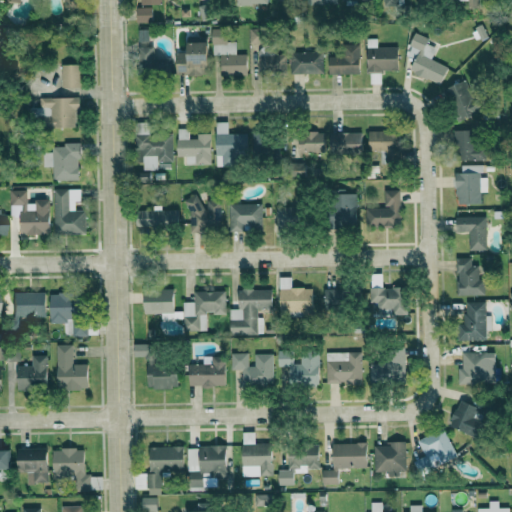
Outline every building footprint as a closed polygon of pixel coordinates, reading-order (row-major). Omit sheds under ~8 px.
[(65,0),(65,9),(75,9),(75,0),(65,0)] [(137,21),(153,21),(152,7),(136,8),(137,21)] [(212,55),(220,55),(221,74),(247,74),(247,54),(236,54),(236,41),(227,41),(227,28),(212,29),(212,55)] [(250,43),(264,43),(264,28),(249,28),(250,43)] [(448,66),(431,59),(436,47),(426,43),(428,38),(415,32),(409,45),(418,50),(410,70),(440,84),(448,66)] [(398,46),(377,47),(377,38),(366,39),(367,71),(398,70),(398,46)] [(187,53),(176,54),(177,75),(208,74),(207,41),(187,41),(187,53)] [(359,73),(359,44),(343,44),(343,56),(328,56),(328,74),(359,73)] [(170,58),(153,57),(154,46),(139,46),(139,70),(170,71),(170,58)] [(290,73),(323,72),(323,51),(290,51),(290,73)] [(258,71),(285,72),(286,55),(258,54),(258,71)] [(62,87),(80,86),(79,63),(61,64),(62,87)] [(445,87),(460,121),(481,112),(466,78),(445,87)] [(77,127),(77,96),(40,97),(40,107),(30,107),(30,116),(38,116),(38,127),(77,127)] [(172,133),(150,134),(150,121),(135,122),(136,149),(142,149),(143,169),(173,168),(172,133)] [(237,165),(237,157),(247,156),(247,133),(228,133),(228,121),(215,121),(217,165),(237,165)] [(178,156),(186,155),(186,164),(212,163),(211,134),(189,135),(189,128),(177,128),(178,156)] [(454,129),(453,159),(488,160),(488,142),(474,142),(474,130),(454,129)] [(299,153),(326,152),(325,131),(298,131),(299,153)] [(362,131),(330,132),(331,153),(362,152),(362,131)] [(265,150),(266,133),(253,133),(252,149),(265,150)] [(80,179),(79,143),(52,144),(52,152),(43,152),(43,166),(53,166),(53,180),(80,179)] [(304,163),(294,162),(292,175),(303,176),(304,163)] [(455,172),(456,203),(481,202),(480,192),(487,192),(486,177),(482,177),(482,164),(461,164),(462,172),(455,172)] [(80,188),(54,189),(54,233),(86,233),(85,210),(75,210),(75,201),(81,201),(80,188)] [(357,223),(356,193),(346,193),(345,188),(333,189),(333,224),(357,223)] [(366,207),(366,226),(399,227),(400,190),(385,189),(384,207),(366,207)] [(11,190),(11,215),(20,215),(20,234),(50,234),(50,200),(27,200),(27,190),(11,190)] [(189,230),(221,229),(220,199),(203,200),(203,195),(188,196),(189,230)] [(230,203),(229,230),(261,230),(262,204),(230,203)] [(272,234),(298,236),(299,207),(277,205),(276,214),(273,214),(272,234)] [(178,209),(136,210),(137,229),(179,228),(178,209)] [(486,250),(487,216),(456,216),(456,231),(469,232),(469,249),(486,250)] [(456,257),(457,295),(484,294),(483,265),(471,265),(471,257),(456,257)] [(279,313),(312,314),(312,288),(291,287),(291,277),(280,277),(279,313)] [(369,302),(377,302),(377,314),(407,314),(406,286),(369,287),(369,302)] [(144,290),(144,313),(162,313),(162,319),(183,319),(182,311),(174,311),(174,289),(144,290)] [(230,335),(261,334),(260,309),(272,309),(272,289),(238,290),(238,309),(229,309),(230,335)] [(324,310),(343,310),(343,289),(324,289),(324,310)] [(206,330),(206,313),(226,313),(225,290),(194,291),(194,301),(183,301),(184,330),(206,330)] [(45,292),(13,292),(14,319),(46,318),(45,292)] [(50,293),(50,322),(64,322),(64,335),(86,335),(86,318),(77,318),(77,293),(50,293)] [(134,343),(134,357),(147,357),(147,388),(178,387),(177,361),(154,362),(154,343),(134,343)] [(73,344),(57,344),(56,389),(87,389),(88,363),(73,363),(73,344)] [(319,383),(319,354),(300,353),(300,363),(293,363),(293,350),(278,350),(278,366),(289,366),(289,383),(319,383)] [(325,352),(326,383),(361,383),(361,351),(325,352)] [(462,352),(462,367),(458,367),(458,383),(488,383),(488,351),(462,352)] [(231,352),(231,369),(242,369),(243,385),(273,384),(273,353),(254,353),(255,365),(248,365),(248,352),(231,352)] [(404,378),(403,352),(369,354),(370,379),(404,378)] [(47,388),(46,354),(31,355),(32,365),(17,365),(17,389),(47,388)] [(189,364),(189,385),(225,386),(225,355),(203,355),(203,364),(189,364)] [(483,420),(471,415),(474,405),(459,399),(448,425),(476,436),(483,420)] [(413,461),(419,474),(457,456),(443,427),(417,440),(424,456),(413,461)] [(243,476),(273,475),(272,443),(255,443),(255,431),(242,432),(243,476)] [(406,441),(386,441),(386,445),(374,445),(374,471),(388,471),(388,473),(406,473),(406,441)] [(333,443),(333,469),(322,470),(323,484),(339,483),(338,468),(367,467),(366,442),(333,443)] [(294,485),(294,468),(319,468),(319,444),(289,443),(289,469),(279,469),(279,485),(294,485)] [(149,446),(150,473),(134,473),(135,489),(148,489),(149,495),(162,494),(161,472),(184,471),(183,445),(149,446)] [(187,446),(188,487),(203,487),(203,476),(226,476),(226,445),(187,446)] [(47,447),(17,448),(17,474),(47,473),(47,447)] [(52,448),(53,475),(78,475),(78,490),(91,490),(90,474),(85,474),(84,448),(52,448)] [(10,449),(0,449),(0,468),(10,469),(10,449)] [(254,505),(272,505),(272,494),(255,494),(254,505)] [(157,497),(142,497),(142,511),(157,511),(157,497)] [(498,501),(489,501),(489,508),(477,508),(477,511),(510,511),(510,507),(498,508),(498,501)] [(381,511),(382,502),(371,502),(370,511),(381,511)] [(187,511),(210,511),(211,503),(198,503),(198,511),(187,511)]
